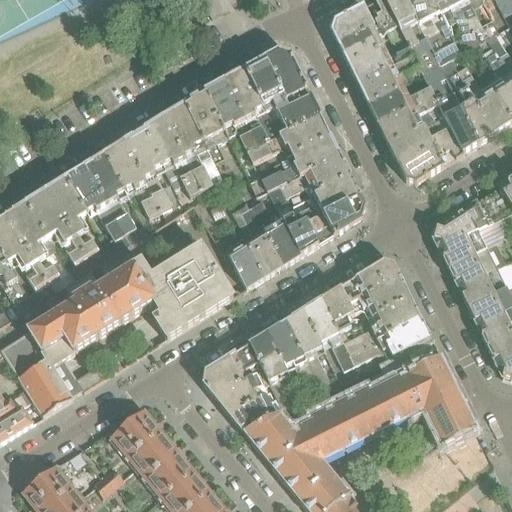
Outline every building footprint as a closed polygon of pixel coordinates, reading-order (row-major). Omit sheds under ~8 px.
[(198,0),(200,3),(191,8),(196,17),(205,12),(211,24),(220,19),(209,0),(198,0)] [(441,71),(404,0),(385,0),(383,2),(394,24),(398,31),(404,43),(414,63),(419,72),(423,81),(441,72),(441,71)] [(446,31),(430,0),(404,0),(441,71),(451,65),(460,60),(446,31)] [(479,48),(454,0),(430,0),(446,31),(456,26),(465,44),(463,45),(469,56),(480,50),(479,48)] [(488,43),(468,4),(474,0),(454,0),(479,48),(488,43)] [(511,17),(511,14),(504,0),(492,0),(504,22),(511,17)] [(339,52),(394,24),(383,2),(335,27),(332,37),(339,52)] [(383,51),(378,41),(398,31),(394,24),(339,52),(347,69),(383,51)] [(358,91),(414,63),(404,43),(393,49),(399,58),(390,63),(383,51),(347,69),(358,91)] [(311,102),(289,60),(290,59),(279,56),(266,63),(291,112),(311,102)] [(511,85),(498,62),(494,57),(486,63),(499,84),(490,90),(511,126),(511,85)] [(511,65),(507,57),(498,62),(511,85),(511,65)] [(300,131),(291,112),(266,63),(245,75),(265,113),(274,108),(280,121),(272,126),(274,130),(272,131),(277,142),(300,131)] [(404,91),(399,82),(419,72),(414,63),(358,91),(367,109),(404,91)] [(495,139),(457,75),(451,65),(441,71),(441,72),(442,71),(466,110),(461,113),(480,149),(495,139)] [(511,128),(511,126),(490,90),(481,95),(464,71),(457,75),(495,139),(511,128)] [(480,149),(461,113),(441,72),(423,81),(429,93),(434,103),(438,111),(442,120),(449,133),(454,143),(463,159),(480,149)] [(245,75),(232,81),(224,85),(259,151),(270,145),(265,135),(272,131),(274,130),(272,126),(265,113),(245,75)] [(259,151),(224,85),(208,95),(228,132),(232,130),(246,158),(259,151)] [(378,131),(434,103),(429,93),(410,103),(404,91),(367,109),(378,131)] [(228,132),(208,95),(185,110),(208,156),(233,143),(228,132)] [(320,121),(311,102),(291,112),(300,131),(320,121)] [(387,149),(434,126),(434,125),(442,120),(438,111),(434,103),(378,131),(387,149)] [(211,163),(208,156),(185,110),(165,122),(206,204),(222,195),(218,187),(222,184),(219,179),(211,183),(204,169),(206,168),(205,166),(211,163)] [(292,161),(330,142),(320,121),(300,131),(277,142),(270,145),(259,151),(246,158),(252,170),(287,152),(292,161)] [(206,204),(165,122),(144,135),(163,171),(165,177),(167,181),(176,176),(189,202),(185,204),(184,201),(180,204),(181,206),(180,206),(181,208),(185,216),(186,216),(194,211),(206,204)] [(398,171),(454,143),(449,133),(440,138),(434,126),(387,149),(398,171)] [(172,213),(157,181),(165,177),(163,171),(144,135),(125,147),(125,148),(124,149),(166,228),(185,216),(181,208),(172,213)] [(269,200),(341,163),(330,142),(292,161),(281,166),(285,174),(275,180),(270,171),(257,178),(261,184),(268,197),(269,200)] [(416,189),(463,159),(454,143),(398,171),(406,186),(416,189)] [(166,228),(124,149),(104,161),(129,204),(133,202),(129,194),(132,192),(155,235),(166,228)] [(137,233),(123,208),(129,204),(104,161),(87,171),(96,186),(133,250),(149,240),(143,230),(137,233)] [(310,204),(351,183),(341,163),(269,200),(279,219),(287,215),(283,208),(286,207),(285,204),(305,194),(310,204)] [(133,250),(96,186),(87,171),(65,185),(88,220),(96,215),(115,247),(111,249),(118,259),(133,250)] [(308,226),(360,201),(351,183),(310,204),(314,210),(293,220),(298,231),(308,226)] [(268,197),(261,184),(251,189),(257,203),(268,197)] [(85,238),(78,226),(88,220),(65,185),(45,197),(93,274),(101,268),(99,266),(96,268),(91,261),(101,255),(92,240),(82,246),(80,242),(85,238)] [(511,185),(508,188),(501,192),(500,193),(511,212),(511,185)] [(511,230),(511,212),(500,193),(437,232),(434,244),(439,255),(440,255),(478,237),(498,227),(501,235),(511,230)] [(93,274),(45,197),(25,210),(47,245),(56,239),(64,252),(70,248),(72,251),(66,256),(76,271),(68,276),(74,286),(93,274)] [(320,250),(362,224),(366,212),(360,201),(308,226),(320,250)] [(288,236),(281,223),(273,228),(263,206),(251,213),(282,274),(301,262),(288,236)] [(54,254),(47,245),(25,210),(5,223),(47,289),(49,287),(55,297),(74,286),(68,276),(59,282),(49,266),(40,272),(38,268),(44,264),(43,261),(54,254)] [(282,274),(251,213),(249,214),(247,210),(233,218),(249,247),(246,249),(264,285),(282,274)] [(47,289),(5,223),(0,225),(0,259),(7,270),(18,264),(25,276),(30,273),(32,276),(26,280),(36,296),(47,289)] [(320,250),(308,226),(298,231),(288,236),(301,262),(320,250)] [(449,275),(487,256),(478,237),(440,255),(443,261),(449,275)] [(264,285),(246,249),(235,255),(225,239),(214,246),(233,277),(235,279),(237,279),(246,296),(264,285)] [(103,385),(83,354),(95,346),(158,307),(165,319),(158,323),(171,343),(236,303),(204,252),(157,282),(148,267),(108,293),(106,289),(77,305),(79,307),(0,356),(3,360),(5,363),(18,385),(24,395),(31,407),(38,417),(43,424),(103,385)] [(497,275),(487,256),(449,275),(455,287),(455,286),(459,294),(497,275)] [(26,301),(7,270),(0,259),(0,288),(20,320),(35,310),(28,300),(26,301)] [(348,311),(401,285),(394,270),(383,267),(340,293),(348,311)] [(507,294),(497,275),(459,294),(462,300),(468,313),(507,294)] [(411,304),(401,285),(348,311),(352,321),(367,314),(372,323),(411,304)] [(352,321),(348,311),(340,293),(323,304),(336,329),(352,321)] [(511,315),(511,305),(507,294),(468,313),(474,325),(475,325),(478,332),(511,315)] [(346,349),(340,338),(336,329),(323,304),(305,315),(323,350),(331,346),(346,375),(356,370),(351,359),(346,349)] [(351,359),(421,326),(411,304),(372,323),(377,334),(346,349),(351,359)] [(316,359),(323,355),(325,354),(323,350),(305,315),(288,326),(324,398),(341,390),(336,380),(328,384),(316,359)] [(511,339),(511,315),(478,332),(484,345),(487,352),(511,339)] [(324,398),(288,326),(268,338),(288,375),(295,371),(309,398),(320,393),(322,399),(324,398)] [(379,372),(431,346),(421,326),(351,359),(356,370),(374,362),(379,372)] [(288,375),(268,338),(251,349),(261,368),(272,390),(280,405),(290,400),(281,382),(289,378),(288,375)] [(511,363),(511,339),(487,352),(494,364),(497,370),(497,371),(511,363)] [(358,511),(322,468),(422,418),(424,417),(442,453),(476,436),(431,346),(379,372),(377,373),(380,378),(361,388),(365,396),(353,401),(355,405),(347,409),(346,405),(333,412),(335,415),(326,419),(325,416),(312,422),(314,425),(296,434),(293,434),(289,434),(285,428),(330,406),(326,399),(297,413),(245,439),(304,511),(358,511)] [(245,378),(252,374),(261,368),(251,349),(205,378),(203,389),(217,405),(250,387),(245,378)] [(511,385),(511,363),(497,371),(502,382),(511,385)] [(262,397),(272,390),(261,368),(252,374),(257,383),(250,387),(217,405),(230,422),(265,403),(262,397)] [(0,450),(33,430),(23,413),(22,413),(26,410),(31,407),(24,395),(18,399),(19,400),(11,405),(12,407),(7,410),(0,397),(0,450)] [(245,439),(297,413),(290,400),(280,405),(272,409),(268,401),(265,403),(230,422),(245,439)] [(195,479),(174,453),(154,429),(143,417),(125,432),(124,429),(118,433),(113,438),(114,440),(111,443),(162,505),(195,479)] [(86,511),(75,497),(55,473),(36,488),(35,485),(29,489),(25,493),(26,496),(24,498),(34,511),(86,511)] [(124,487),(113,474),(103,482),(114,495),(124,487)] [(221,511),(195,479),(162,505),(167,511),(221,511)] [(114,495),(103,482),(93,490),(104,504),(114,495)]
